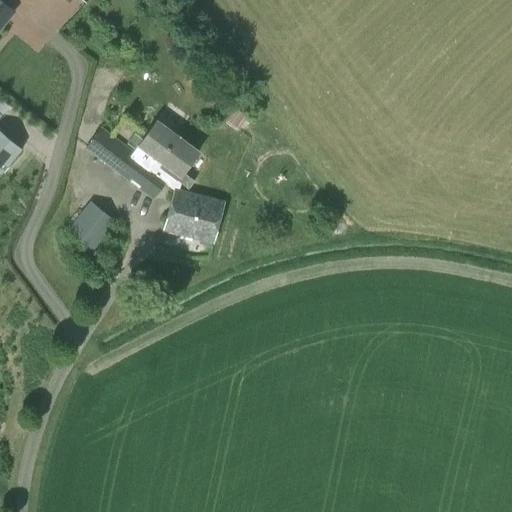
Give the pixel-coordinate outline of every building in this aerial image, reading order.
[(0,0),(0,23),(11,10),(0,0)] [(219,113),(225,118),(232,111),(226,106),(219,113)] [(198,151),(157,121),(134,151),(102,127),(85,148),(153,199),(165,183),(175,187),(178,188),(180,183),(188,188),(193,181),(182,173),(198,151)] [(0,174),(21,149),(0,131),(0,174)] [(178,188),(175,187),(162,230),(214,244),(225,202),(178,188)] [(119,215),(93,196),(71,225),(97,244),(119,215)]
